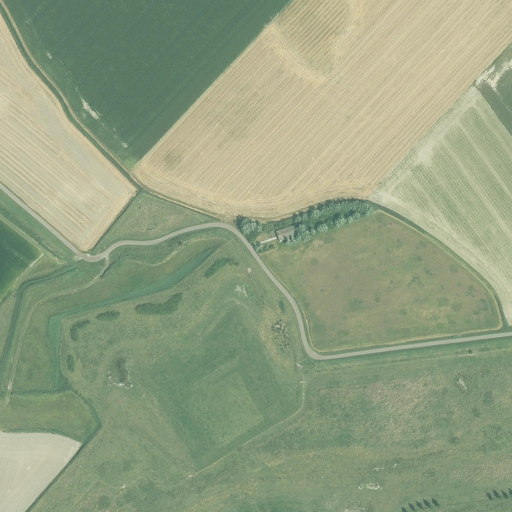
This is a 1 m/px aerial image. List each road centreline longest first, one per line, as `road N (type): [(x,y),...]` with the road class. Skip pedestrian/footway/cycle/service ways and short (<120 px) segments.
road 1 (unclassified): [(511,333),(317,357),(305,346),(290,298),(234,230),(198,226),(121,243),(90,259),(0,185)]
road 2 (track): [(103,254),(106,266),(91,283),(33,310),(7,399)]
